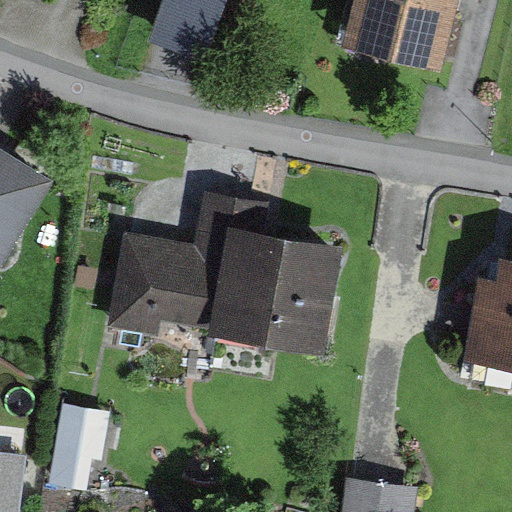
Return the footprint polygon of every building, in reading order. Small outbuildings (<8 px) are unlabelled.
[(240,0),(173,0),(160,39),(221,59),(240,0)] [(363,0),(352,43),(450,68),(467,0),(363,0)] [(67,176),(0,135),(0,264),(9,270),(67,176)] [(281,196),(216,183),(205,238),(138,225),(120,318),(172,328),(175,312),(333,343),(353,238),(276,223),(281,196)] [(475,346),(511,353),(511,248),(506,270),(491,267),(475,346)] [(98,485),(111,405),(69,398),(56,478),(98,485)] [(0,446),(0,508),(27,509),(29,447),(0,446)] [(419,511),(422,478),(351,472),(348,511),(419,511)]
